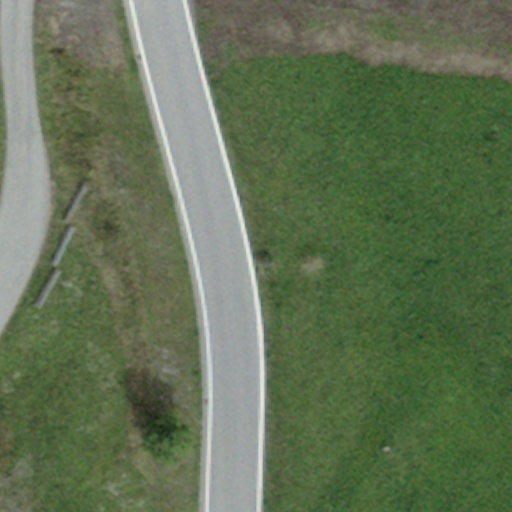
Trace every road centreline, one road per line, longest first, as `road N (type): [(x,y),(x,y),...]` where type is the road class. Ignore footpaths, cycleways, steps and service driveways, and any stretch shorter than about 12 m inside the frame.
road 1 (tertiary): [(243,511),(248,356),(220,200),(167,0)]
road 2 (unclassified): [(0,283),(18,251),(28,139),(24,0)]
